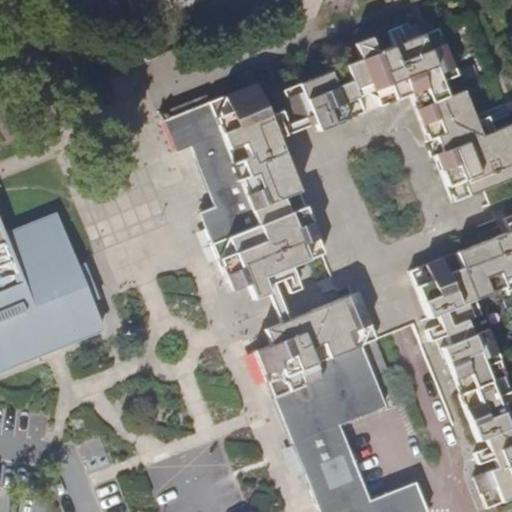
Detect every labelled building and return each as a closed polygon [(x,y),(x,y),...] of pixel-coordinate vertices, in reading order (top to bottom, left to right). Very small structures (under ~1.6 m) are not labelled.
[(129,0),(138,21),(170,7),(167,0),(129,0)] [(511,176),(511,122),(479,136),(462,91),(446,97),(440,81),(455,75),(436,28),(375,53),(369,38),(352,45),(358,61),(345,67),(351,80),(334,86),(329,71),(283,90),(298,129),(314,123),(316,130),(408,94),(451,201),(511,176)] [(398,29),(375,32),(377,45),(400,41),(398,29)] [(159,115),(174,152),(189,147),(213,207),(199,214),(229,291),(244,285),(249,300),(265,294),(260,278),(322,253),(255,85),(208,103),(206,97),(190,103),(159,115)] [(0,209),(0,382),(55,361),(116,338),(89,279),(61,218),(12,236),(0,209)] [(484,438),(496,468),(472,477),(485,509),(511,498),(511,441),(508,429),(511,426),(511,397),(485,330),(469,337),(463,320),(478,314),(473,299),(503,287),(501,278),(511,273),(511,230),(456,253),(461,268),(445,274),(439,260),(408,272),(425,319),(435,316),(446,346),(439,350),(475,442),(484,438)] [(252,358),(316,511),(423,511),(414,490),(369,507),(339,434),(384,414),(371,379),(387,372),(358,305),(262,343),(265,353),(252,358)]
